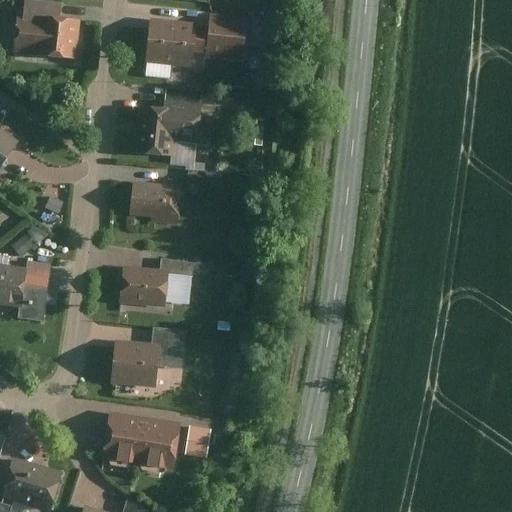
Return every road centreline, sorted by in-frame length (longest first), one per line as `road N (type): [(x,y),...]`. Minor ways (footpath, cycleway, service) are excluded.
road 1 (secondary): [(290,511),(328,344),(365,0)]
road 2 (residential): [(0,390),(43,399),(57,395),(76,369),(115,0)]
